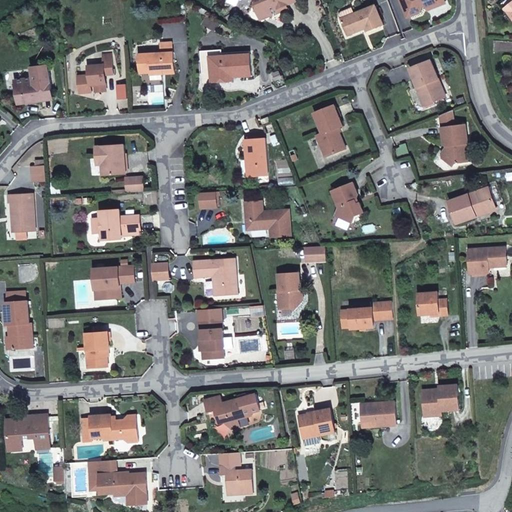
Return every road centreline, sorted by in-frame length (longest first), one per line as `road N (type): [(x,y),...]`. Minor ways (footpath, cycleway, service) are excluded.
road 1 (residential): [(161,384),(511,354)]
road 2 (residential): [(353,72),(236,115),(166,118)]
road 3 (residential): [(166,118),(57,123),(30,133),(0,166)]
road 4 (residential): [(0,385),(33,392),(161,384)]
road 5 (residential): [(468,32),(418,43),(353,72)]
road 6 (residential): [(178,237),(169,208),(166,118)]
road 7 (residential): [(397,184),(353,72)]
road 8 (residential): [(511,137),(492,126),(475,91),(468,32)]
